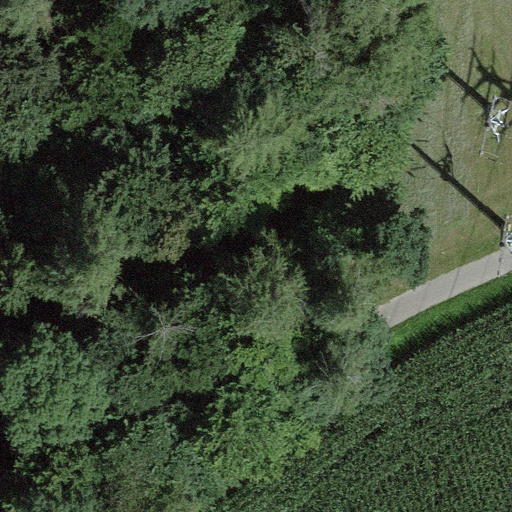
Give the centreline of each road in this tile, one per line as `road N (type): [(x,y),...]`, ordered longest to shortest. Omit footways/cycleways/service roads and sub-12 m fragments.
road 1 (track): [(110,0),(136,176),(135,390),(118,511)]
road 2 (track): [(124,511),(332,360),(511,255)]
